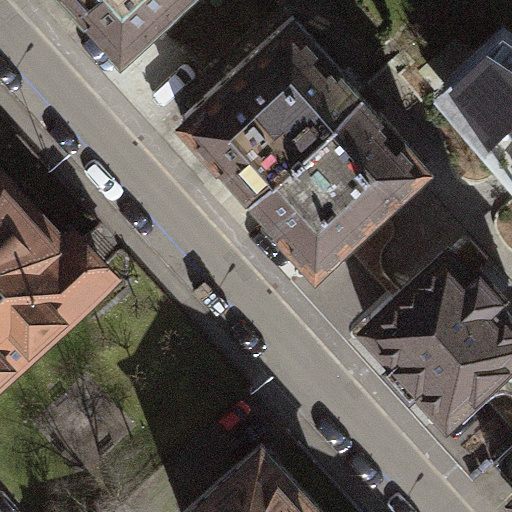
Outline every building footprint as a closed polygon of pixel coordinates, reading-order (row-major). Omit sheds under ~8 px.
[(173,0),(80,0),(121,46),(173,0)] [(179,114),(246,189),(358,89),(291,14),(179,114)] [(511,23),(504,18),(438,74),(511,165),(511,23)] [(246,189),(313,264),(425,163),(358,89),(246,189)] [(0,365),(106,271),(73,235),(63,244),(21,198),(0,174),(0,365)] [(416,377),(445,411),(511,352),(511,315),(494,295),(502,288),(478,261),(471,268),(449,242),(364,317),(393,350),(386,356),(409,383),(416,377)] [(180,511),(181,511),(322,511),(260,441),(180,511)]
